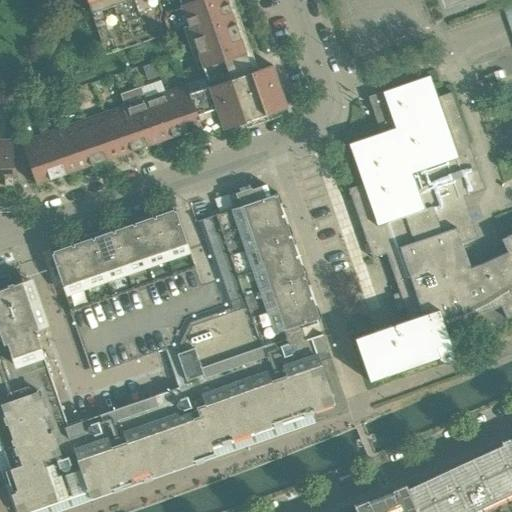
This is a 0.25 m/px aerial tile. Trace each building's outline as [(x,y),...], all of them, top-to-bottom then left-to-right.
[(231,78),(224,60),(236,56),(237,61),(247,57),(226,0),(86,0),(92,14),(93,14),(93,13),(129,0),(178,0),(187,25),(209,86),(189,93),(186,84),(21,141),(36,184),(199,128),(202,137),(286,107),(272,65),(252,71),(231,78)] [(93,14),(92,14),(106,53),(124,47),(140,41),(187,25),(178,0),(129,0),(93,13),(93,14)] [(511,4),(502,8),(511,35),(511,4)] [(159,75),(155,63),(143,67),(147,79),(159,75)] [(125,73),(127,80),(136,76),(133,69),(125,73)] [(511,233),(500,239),(506,252),(482,263),(469,268),(461,243),(474,238),(460,197),(485,189),(451,92),(437,97),(429,75),(368,96),(380,133),(348,144),(362,184),(348,189),(372,258),(386,254),(399,292),(392,295),(398,311),(404,308),(408,319),(354,338),(369,382),(393,373),(393,374),(402,371),(401,370),(438,358),(438,359),(439,360),(440,361),(442,362),(443,363),(445,363),(447,363),(448,362),(450,362),(451,361),(452,359),(453,358),(453,356),(453,355),(453,353),(444,325),(500,306),(506,319),(511,315),(511,233)] [(0,185),(13,185),(12,140),(0,140),(0,185)] [(0,426),(4,439),(8,448),(14,446),(21,465),(4,471),(8,483),(4,484),(7,493),(12,491),(18,511),(23,511),(66,498),(62,486),(69,484),(72,494),(89,488),(91,496),(112,489),(113,493),(122,490),(120,486),(142,478),(143,483),(152,480),(151,475),(193,460),(195,465),(203,462),(202,457),(214,453),(212,447),(221,443),(222,445),(231,442),(230,440),(272,426),(273,428),(282,425),(281,423),(303,415),(303,417),(312,414),(311,412),(313,411),(315,416),(346,406),(338,382),(316,319),(321,317),(317,308),(312,309),(305,286),(309,285),(303,267),(298,268),(290,246),(295,244),(289,226),(284,228),(276,205),(281,203),(278,193),(269,196),(265,185),(251,189),(249,185),(238,189),(240,193),(237,194),(237,196),(232,198),(231,196),(230,197),(234,208),(198,221),(205,242),(205,244),(189,250),(173,206),(163,209),(165,214),(142,222),(141,217),(123,223),(124,228),(102,236),(100,231),(82,238),(84,242),(61,250),(59,246),(49,249),(64,293),(110,277),(117,296),(152,284),(166,324),(155,328),(162,349),(173,345),(187,384),(111,410),(113,416),(104,419),(111,439),(102,442),(95,422),(94,422),(92,417),(67,426),(34,330),(44,327),(28,279),(0,288),(0,426)] [(461,511),(479,504),(503,492),(511,488),(511,442),(511,443),(511,444),(511,446),(408,494),(407,491),(396,495),(395,491),(364,503),(366,507),(356,511),(355,511),(461,511)] [(511,511),(511,488),(503,492),(479,504),(461,511),(511,511)]
